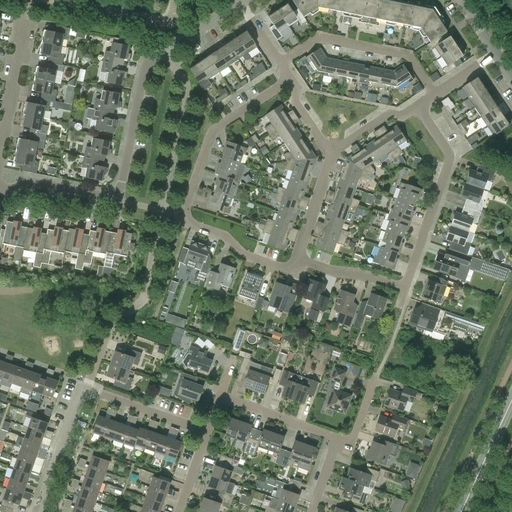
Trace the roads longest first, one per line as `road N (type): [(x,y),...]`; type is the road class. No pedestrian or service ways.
road 1 (residential): [(238,1),(144,69),(119,192),(110,197),(28,181),(5,194)]
road 2 (residential): [(290,80),(211,132),(183,214),(245,255),(286,270),(297,258)]
road 3 (residential): [(417,106),(450,156),(404,288)]
road 4 (residential): [(434,94),(408,56),(321,38),(280,63)]
road 5 (residential): [(38,511),(85,391)]
road 6 (residential): [(85,391),(206,432)]
road 7 (residential): [(337,438),(219,395)]
road 8 (residential): [(22,19),(0,141)]
road 9 (tertiary): [(461,511),(511,400)]
